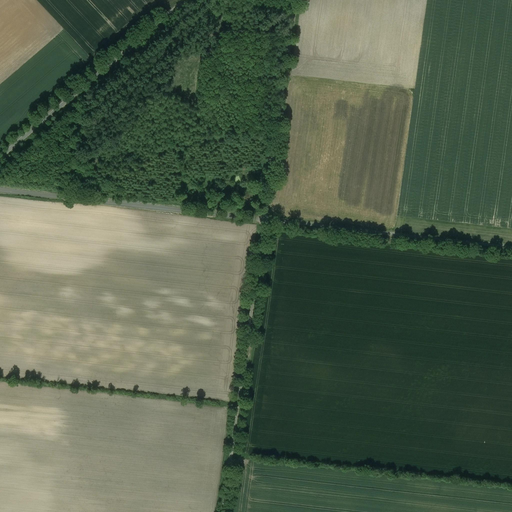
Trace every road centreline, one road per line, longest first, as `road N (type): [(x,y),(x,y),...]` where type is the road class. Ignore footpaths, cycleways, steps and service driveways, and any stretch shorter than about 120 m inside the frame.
road 1 (unclassified): [(223,511),(264,219)]
road 2 (unclassified): [(0,189),(264,219)]
road 3 (unclassified): [(264,219),(511,247)]
road 4 (unclassified): [(0,158),(185,0)]
road 5 (unclassified): [(264,219),(296,0)]
